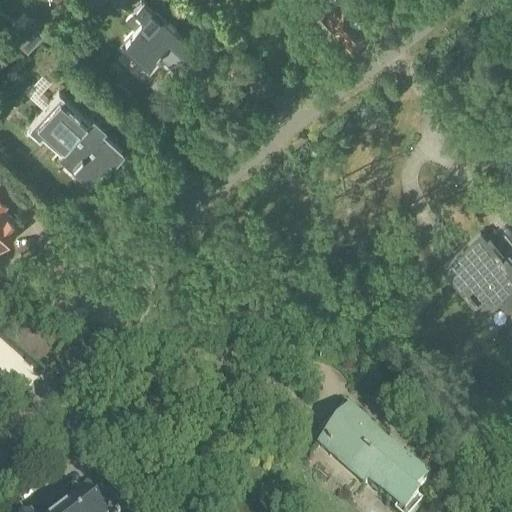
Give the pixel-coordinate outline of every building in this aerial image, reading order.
[(84,0),(84,1),(96,11),(105,0),(84,0)] [(368,0),(311,0),(351,45),(371,27),(364,19),(376,9),(368,0)] [(196,49),(166,22),(144,1),(126,21),(135,29),(121,44),(146,66),(156,54),(175,72),(187,60),(196,49)] [(42,34),(29,24),(14,41),(26,52),(42,34)] [(65,64),(49,49),(43,44),(28,61),(50,81),(65,64)] [(91,117),(90,119),(59,91),(30,123),(30,124),(29,125),(41,136),(42,134),(61,151),(59,152),(90,181),(91,179),(92,180),(111,159),(112,161),(122,149),(121,148),(122,147),(103,130),(104,129),(91,117)] [(0,246),(20,224),(4,209),(6,206),(0,199),(0,246)] [(511,264),(489,237),(486,240),(480,233),(441,265),(442,266),(439,268),(493,333),(510,319),(511,321),(511,264)] [(345,406),(319,436),(318,437),(324,442),(318,448),(319,449),(313,456),(328,469),(324,475),(348,496),(358,483),(365,489),(367,486),(396,511),(409,511),(419,501),(415,498),(429,482),(401,457),(405,453),(391,440),(386,445),(350,413),(351,411),(345,406)] [(93,511),(87,503),(83,498),(70,508),(63,500),(47,511),(93,511)]
